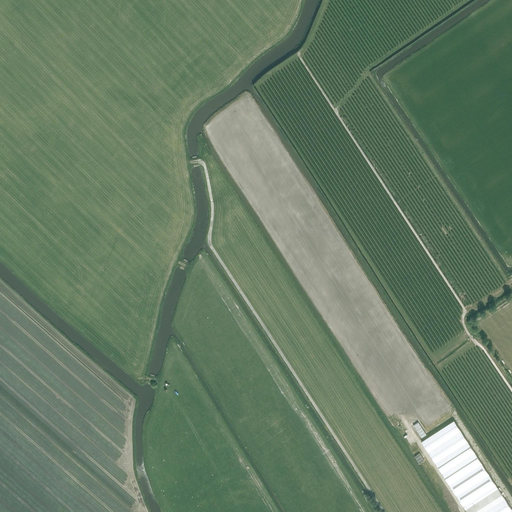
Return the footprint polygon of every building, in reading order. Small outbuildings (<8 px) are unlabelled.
[(454,420),(421,441),(442,474),(465,509),(498,488),(475,453),(454,420)] [(413,425),(421,438),(426,435),(418,422),(413,425)] [(404,432),(410,444),(414,442),(408,430),(404,432)] [(424,460),(420,453),(415,456),(419,464),(424,460)] [(498,488),(465,509),(467,511),(484,511),(505,499),(498,488)] [(511,511),(511,509),(505,499),(484,511),(511,511)]
